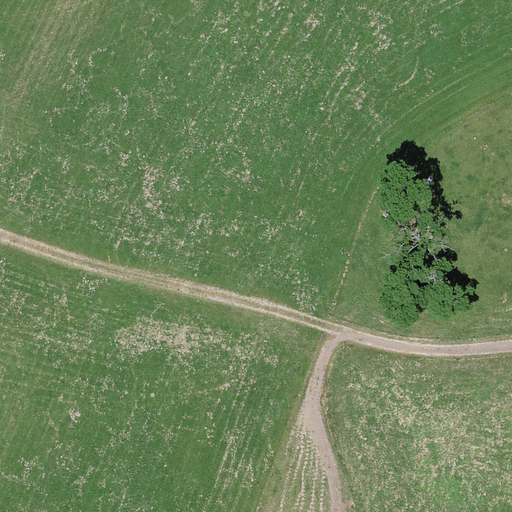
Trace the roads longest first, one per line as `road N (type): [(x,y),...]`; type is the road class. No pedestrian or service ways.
road 1 (track): [(0,236),(360,338),(420,348),(511,342)]
road 2 (track): [(333,511),(334,478),(312,417),(335,330)]
